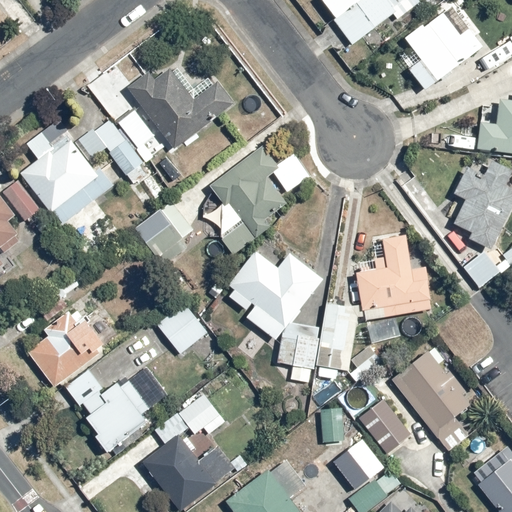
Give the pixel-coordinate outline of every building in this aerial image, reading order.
[(419,0),(319,0),(352,44),(394,14),(397,19),(421,2),(419,0)] [(423,91),(482,47),(474,36),(481,31),(461,5),(444,17),(441,14),(405,41),(413,51),(400,60),(423,91)] [(511,58),(511,44),(507,37),(482,53),(493,71),(511,58)] [(209,70),(191,84),(175,65),(152,83),(146,75),(127,89),(138,102),(132,107),(115,120),(139,151),(161,179),(181,163),(172,152),(234,102),(209,70)] [(511,154),(511,101),(495,99),(491,126),(480,124),(476,148),(511,154)] [(143,164),(146,163),(136,151),(134,153),(109,121),(93,133),(133,185),(149,172),(143,164)] [(97,176),(66,137),(20,173),(61,225),(111,186),(101,173),(97,176)] [(192,210),(231,259),(270,229),(265,223),(285,207),(267,183),(281,171),(262,147),(211,186),(215,192),(192,210)] [(511,190),(508,188),(511,180),(511,171),(491,160),(483,175),(468,167),(453,194),(466,201),(452,225),(469,234),(466,239),(490,251),(497,238),(499,235),(511,210),(511,190)] [(15,176),(0,187),(0,270),(4,267),(0,261),(0,256),(20,241),(13,231),(41,210),(15,176)] [(157,209),(134,228),(165,266),(189,247),(185,242),(195,233),(169,201),(158,210),(157,209)] [(371,268),(356,270),(363,323),(367,322),(370,343),(398,339),(395,316),(430,310),(425,276),(411,278),(404,231),(376,235),(379,252),(383,252),(384,259),(370,261),(371,268)] [(511,243),(500,253),(511,268),(511,266),(511,243)] [(228,297),(246,311),(249,313),(246,318),(274,340),(281,331),(285,326),(321,280),(287,254),(275,270),(254,253),(228,285),(234,290),(228,297)] [(496,277),(480,254),(463,267),(479,289),(496,277)] [(105,348),(102,344),(119,331),(79,276),(36,307),(47,322),(39,327),(46,337),(26,352),(52,387),(82,364),(105,348)] [(322,327),(314,376),(337,380),(339,371),(348,372),(350,360),(359,306),(326,301),(322,327)] [(207,333),(188,307),(160,329),(179,354),(207,333)] [(314,376),(322,327),(288,322),(285,326),(281,331),(276,364),(291,366),(289,381),(313,385),(314,376)] [(369,344),(350,360),(363,376),(382,361),(369,344)] [(475,402),(432,347),(396,375),(403,384),(397,388),(433,435),(475,402)] [(90,368),(64,387),(80,408),(84,406),(89,413),(83,418),(96,435),(93,437),(106,454),(148,422),(144,417),(151,411),(149,409),(168,395),(143,361),(106,389),(90,368)] [(177,413),(189,427),(194,434),(202,427),(209,435),(226,421),(201,390),(177,409),(179,411),(177,413)] [(414,435),(382,398),(356,420),(387,457),(414,435)] [(347,438),(347,426),(342,426),(343,409),(321,409),(321,443),(342,443),(342,438),(347,438)] [(189,427),(177,413),(155,431),(166,445),(142,465),(180,511),(234,467),(214,442),(200,453),(183,432),(189,427)] [(511,511),(511,456),(477,484),(498,511),(511,511)] [(297,511),(287,498),(305,485),(284,458),(226,502),(233,511),(297,511)] [(381,459),(371,467),(379,476),(349,500),(358,511),(365,511),(401,485),(381,459)] [(396,498),(380,511),(422,511),(414,503),(407,510),(396,498)]
